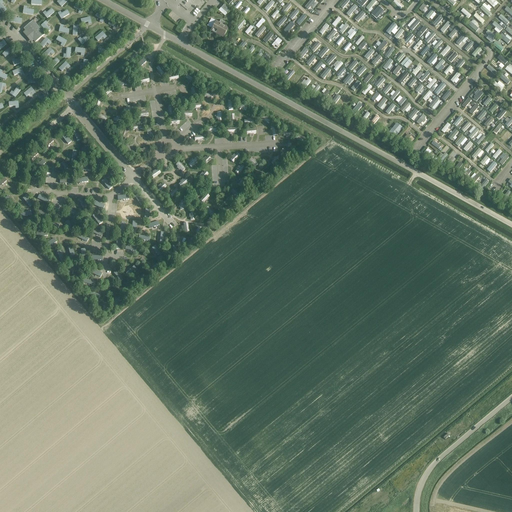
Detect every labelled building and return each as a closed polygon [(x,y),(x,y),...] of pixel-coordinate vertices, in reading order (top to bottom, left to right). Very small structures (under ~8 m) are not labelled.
[(317,1),(315,0),(311,0),(305,8),(308,11),(317,1)] [(350,1),(348,0),(346,0),(340,7),(343,10),(350,1)] [(377,2),(374,0),(373,0),(366,9),(369,11),(377,2)] [(497,5),(492,0),(488,0),(487,2),(494,9),(497,5)] [(274,4),(271,1),(264,10),(267,12),(274,4)] [(403,8),(395,1),(393,3),(401,10),(403,8)] [(85,8),(75,2),(73,7),(78,10),(77,13),(81,16),(85,8)] [(242,4),(240,2),(234,8),(237,11),(242,4)] [(428,5),(425,3),(419,10),(422,13),(428,5)] [(292,7),(288,4),(281,12),(284,15),(292,7)] [(22,13),(33,15),(34,10),(27,9),(28,6),(23,5),(22,13)] [(225,16),(230,10),(224,5),(222,8),(221,8),(219,11),(225,16)] [(357,8),(355,6),(347,15),(350,18),(357,8)] [(46,19),(55,11),(51,7),(46,12),(44,10),(41,13),(46,19)] [(384,11),(379,7),(372,16),(377,20),(384,11)] [(492,15),(483,7),(480,10),(489,17),(492,15)] [(250,10),(247,8),(242,15),(244,17),(250,10)] [(60,20),(70,14),(67,9),(62,13),(60,10),(56,13),(60,20)] [(253,20),(259,11),(256,9),(250,18),(253,20)] [(435,12),(432,9),(425,18),(428,20),(435,12)] [(471,16),(463,9),(461,13),(468,19),(471,16)] [(299,12),(296,10),(289,18),(292,21),(299,12)] [(107,18),(97,11),(94,16),(100,20),(98,22),(102,25),(107,18)] [(279,13),(277,11),(271,17),(273,20),(279,13)] [(365,14),(362,12),(355,21),(358,23),(365,14)] [(10,22),(21,24),(22,19),(15,18),(16,15),(11,14),(10,22)] [(384,24),(389,16),(385,14),(380,22),(384,24)] [(366,27),(374,18),(371,15),(363,24),(366,27)] [(484,22),(476,15),(473,17),(482,25),(484,22)] [(91,16),(79,18),(81,23),(87,22),(88,25),(93,24),(91,16)] [(509,23),(501,16),(498,19),(506,26),(509,23)] [(287,20),(284,17),(276,26),(279,28),(287,20)] [(306,19),(303,17),(296,24),(299,27),(306,19)] [(443,19),(440,17),(432,25),(435,28),(443,19)] [(341,20),(338,18),(332,25),(335,28),(341,20)] [(120,24),(109,19),(107,24),(113,27),(112,29),(116,31),(120,24)] [(265,22),(262,19),(255,27),(258,29),(265,22)] [(39,25),(47,34),(51,30),(47,25),(49,23),(46,20),(39,25)] [(224,36),(228,29),(224,26),(225,24),(221,21),(219,25),(215,23),(216,22),(211,20),(209,24),(210,25),(209,27),(212,29),(211,31),(216,34),(217,32),(224,36)] [(246,23),(243,20),(235,28),(239,31),(246,23)] [(45,35),(33,21),(23,29),(25,31),(23,33),(31,43),(33,41),(35,43),(45,35)] [(420,23),(417,21),(409,29),(412,31),(420,23)] [(451,25),(448,23),(441,31),(444,34),(451,25)] [(479,30),(470,23),(468,26),(476,33),(479,30)] [(503,30),(495,23),(492,26),(500,33),(503,30)] [(294,26),(291,24),(284,32),(287,34),(294,26)] [(329,27),(326,24),(319,33),(322,35),(329,27)] [(349,27),(346,24),(340,32),(342,34),(349,27)] [(397,27),(394,24),(386,33),(389,35),(397,27)] [(58,33),(69,35),(70,30),(64,29),(64,26),(59,25),(58,33)] [(72,25),(72,36),(77,37),(78,30),(81,30),(81,25),(72,25)] [(253,29),(250,27),(245,33),(247,35),(253,29)] [(266,29),(262,27),(255,36),(258,38),(266,29)] [(428,30),(425,27),(418,36),(420,38),(428,30)] [(358,32),(355,29),(348,38),(350,40),(358,32)] [(404,32),(401,29),(394,38),(397,40),(404,32)] [(459,31),(456,29),(448,37),(451,40),(459,31)] [(122,42),(128,32),(123,30),(120,35),(117,34),(115,38),(122,42)] [(102,31),(93,38),(97,42),(102,38),(104,40),(107,37),(102,31)] [(337,33),(334,31),(327,39),(330,42),(337,33)] [(495,36),(488,31),(486,34),(492,39),(495,36)] [(274,36),(270,33),(263,41),(266,44),(274,36)] [(436,35),(433,33),(425,42),(428,44),(436,35)] [(67,41),(57,35),(54,40),(60,43),(58,46),(63,48),(67,41)] [(81,46),(90,39),(87,35),(82,39),(80,36),(76,40),(81,46)] [(415,37),(412,35),(405,43),(407,45),(415,37)] [(466,38),(463,35),(456,44),(459,46),(466,38)] [(510,42),(502,35),(499,38),(507,45),(510,42)] [(46,37),(38,46),(43,49),(47,44),(49,46),(52,42),(46,37)] [(365,39),(362,37),(355,45),(358,47),(365,39)] [(282,42),(277,39),(271,46),(274,48),(275,46),(277,48),(282,42)] [(443,43),(440,40),(433,49),(436,51),(443,43)] [(247,44),(244,42),(237,50),(240,52),(247,44)] [(321,45),(318,42),(311,51),(314,53),(321,45)] [(367,45),(364,42),(358,49),(361,51),(367,45)] [(387,45),(385,42),(377,51),(380,53),(387,45)] [(422,44),(420,42),(413,50),(416,52),(422,44)] [(475,44),(472,42),(465,50),(467,53),(475,44)] [(503,49),(496,43),(493,46),(501,53),(503,49)] [(352,46),(349,44),(343,50),(346,52),(352,46)] [(49,46),(41,54),(44,58),(49,54),(51,56),(55,53),(49,46)] [(70,59),(71,48),(66,47),(65,54),(62,54),(62,59),(70,59)] [(85,48),(74,47),(73,52),(80,53),(79,56),(84,57),(85,48)] [(97,55),(108,57),(109,51),(102,50),(103,47),(98,47),(97,55)] [(255,50),(252,47),(246,55),(248,57),(255,50)] [(430,50),(427,47),(421,55),(423,58),(430,50)] [(451,49),(448,47),(441,55),(444,58),(451,49)] [(329,51),(326,48),(319,57),(321,59),(329,51)] [(395,50),(392,48),(385,57),(389,59),(395,50)] [(482,50),(479,48),(472,56),(475,59),(482,50)] [(14,54),(9,49),(2,55),(5,59),(10,54),(12,56),(14,54)] [(308,52),(305,49),(298,59),(301,61),(308,52)] [(375,52),(372,50),(365,58),(368,61),(375,52)] [(262,56),(260,53),(253,60),(256,63),(262,56)] [(458,56),(455,53),(448,62),(451,64),(458,56)] [(405,57),(402,54),(396,61),(399,64),(405,57)] [(438,57),(435,54),(428,63),(431,66),(438,57)] [(336,57),(333,55),(326,63),(329,66),(336,57)] [(316,58),(313,56),(306,65),(309,67),(316,58)] [(382,58),(379,56),(372,64),(375,67),(382,58)] [(508,63),(500,56),(497,59),(505,66),(508,63)] [(52,69),(60,61),(56,57),(51,62),(49,60),(46,63),(52,69)] [(413,63),(407,58),(401,65),(407,70),(413,63)] [(87,72),(88,60),(83,59),(82,66),(79,66),(79,71),(87,72)] [(146,63),(143,59),(134,67),(137,71),(146,63)] [(271,61),(267,59),(261,67),(264,69),(271,61)] [(65,60),(57,68),(61,72),(66,68),(68,70),(71,67),(65,60)] [(393,62),(390,60),(383,69),(386,71),(393,62)] [(445,63),(442,60),(435,69),(438,71),(445,63)] [(465,63),(463,60),(456,68),(459,70),(465,63)] [(358,64),(355,61),(348,69),(351,72),(358,64)] [(323,65),(320,62),(313,71),(316,73),(323,65)] [(343,65),(340,62),(334,70),(336,73),(343,65)] [(166,73),(160,66),(156,69),(162,76),(166,73)] [(498,74),(489,66),(487,69),(496,77),(498,74)] [(366,70),(364,67),(356,75),(359,78),(366,70)] [(402,69),(399,67),(393,74),(396,76),(402,69)] [(421,69),(419,67),(412,74),(415,77),(421,69)] [(452,69),(450,67),(444,74),(446,76),(452,69)] [(346,70),(343,68),(337,76),(339,78),(346,70)] [(466,77),(472,70),(470,68),(469,70),(467,68),(462,73),(466,77)] [(24,75),(21,69),(12,72),(14,77),(20,74),(21,76),(24,75)] [(331,71),(328,69),(321,78),(324,80),(331,71)] [(295,73),(292,71),(285,79),(288,82),(295,73)] [(294,80),(297,82),(303,73),(300,71),(294,80)] [(430,75),(427,72),(420,81),(423,83),(430,75)] [(409,75),(406,73),(399,82),(402,85),(409,75)] [(461,76),(458,73),(451,82),(454,84),(461,76)] [(195,79),(187,74),(185,78),(193,83),(195,79)] [(373,77),(370,74),(363,83),(366,85),(373,77)] [(62,84),(74,85),(75,80),(68,79),(68,76),(63,75),(62,84)] [(353,77),(350,75),(343,83),(346,86),(353,77)] [(508,81),(501,76),(499,78),(506,84),(508,81)] [(385,81),(382,78),(375,86),(378,89),(385,81)] [(417,81),(414,79),(408,86),(411,88),(417,81)] [(437,82),(434,79),(427,88),(430,90),(437,82)] [(311,82),(308,80),(302,88),(305,90),(311,82)] [(361,84),(358,82),(351,90),(354,92),(361,84)] [(503,89),(495,82),(492,86),(500,92),(503,89)] [(393,87),(390,84),(383,93),(386,95),(393,87)] [(445,86),(442,84),(435,93),(438,96),(445,86)] [(320,88),(317,86),(312,94),(314,96),(320,88)] [(372,88),(369,86),(362,94),(365,97),(372,88)] [(10,95),(15,99),(21,91),(17,88),(14,93),(13,93),(11,92),(10,95)] [(113,92),(110,88),(102,94),(105,97),(113,92)] [(495,88),(493,90),(501,97),(503,95),(495,88)] [(35,94),(31,89),(23,95),(27,98),(31,94),(33,96),(35,94)] [(330,94),(327,91),(320,100),(323,102),(330,94)] [(400,93),(398,91),(391,100),(393,102),(400,93)] [(432,94),(429,92),(423,100),(426,102),(432,94)] [(452,94),(449,92),(442,100),(445,103),(452,94)] [(477,102),(484,95),(480,92),(474,100),(477,102)] [(341,98),(338,96),(331,104),(334,107),(341,98)] [(406,101),(404,98),(398,105),(401,107),(406,101)] [(486,107),(492,100),(489,98),(483,105),(486,107)] [(387,101),(384,99),(377,107),(380,110),(387,101)] [(439,101),(436,99),(429,107),(432,110),(439,101)] [(472,102),(469,99),(462,107),(465,109),(472,102)] [(248,108),(240,103),(238,107),(246,112),(248,108)] [(411,106),(408,103),(401,112),(403,114),(411,106)] [(395,107),(392,104),(385,113),(388,115),(395,107)] [(362,108),(358,105),(351,114),(355,117),(362,108)] [(479,108),(476,105),(469,113),(472,115),(479,108)] [(492,115),(498,108),(495,105),(489,112),(492,115)] [(26,112),(30,117),(38,111),(35,108),(30,112),(28,110),(26,112)] [(418,112),(415,110),(408,118),(411,121),(418,112)] [(500,121),(506,113),(503,110),(497,118),(500,121)] [(487,114),(484,111),(477,119),(480,122),(487,114)] [(108,120),(100,115),(97,119),(105,124),(108,120)] [(271,121),(263,116),(261,120),(269,125),(271,121)] [(380,119),(377,116),(369,125),(372,127),(380,119)] [(426,118),(423,116),(417,123),(420,126),(426,118)] [(456,128),(463,120),(459,117),(453,125),(456,128)] [(13,122),(17,127),(25,121),(22,118),(17,122),(15,120),(13,122)] [(494,121),(491,118),(484,126),(487,129),(494,121)] [(388,124),(385,122),(378,130),(381,133),(388,124)] [(464,133),(471,125),(468,123),(461,131),(464,133)] [(403,130),(397,124),(388,134),(394,139),(403,130)] [(450,126),(448,124),(441,132),(444,134),(450,126)] [(503,127),(500,125),(493,133),(496,136),(503,127)] [(151,139),(155,137),(150,129),(146,131),(151,139)] [(471,140),(479,131),(476,129),(468,138),(471,140)] [(458,133),(455,130),(448,139),(451,142),(458,133)] [(511,133),(508,131),(501,139),(504,142),(511,133)] [(72,141),(64,133),(61,135),(69,144),(72,141)] [(415,141),(408,135),(401,143),(407,149),(415,141)] [(479,146),(485,138),(482,136),(476,144),(479,146)] [(465,139),(463,137),(455,145),(458,148),(465,139)] [(50,138),(42,145),(44,148),(53,140),(50,138)] [(441,147),(433,142),(431,145),(438,151),(441,147)] [(473,145),(470,143),(463,150),(466,153),(473,145)] [(487,154),(494,146),(491,144),(485,152),(487,154)] [(130,155),(134,152),(129,145),(125,148),(130,155)] [(291,154),(284,148),(281,152),(288,158),(291,154)] [(305,151),(303,148),(295,154),(298,157),(305,151)] [(482,152),(479,149),(471,158),(474,160),(482,152)] [(35,150),(27,158),(29,161),(38,153),(35,150)] [(496,160),(502,152),(499,150),(493,158),(496,160)] [(432,161),(434,158),(426,152),(423,155),(432,161)] [(240,157),(237,154),(230,160),(233,164),(240,157)] [(440,165),(448,156),(445,154),(437,163),(440,165)] [(281,159),(278,156),(271,163),(275,166),(281,159)] [(502,167),(509,158),(506,156),(499,164),(502,167)] [(211,160),(208,157),(201,163),(204,167),(211,160)] [(489,160),(486,157),(480,164),(483,167),(489,160)] [(258,165),(251,158),(248,162),(255,168),(258,165)] [(449,169),(456,161),(453,158),(445,167),(449,169)] [(198,163),(195,159),(188,165),(191,169),(198,163)] [(43,160),(34,167),(37,170),(45,163),(43,160)] [(71,170),(64,161),(61,163),(68,172),(71,170)] [(186,169),(179,162),(176,166),(182,173),(186,169)] [(456,174),(463,165),(460,163),(453,172),(456,174)] [(497,166),(494,163),(487,171),(490,174),(497,166)] [(245,169),(242,165),(235,172),(238,175),(245,169)] [(18,166),(10,173),(12,176),(21,169),(18,166)] [(117,176),(110,167),(107,170),(114,179),(117,176)] [(161,174),(158,170),(150,175),(153,179),(161,174)] [(466,180),(471,173),(468,170),(462,178),(466,180)] [(38,180),(31,171),(28,173),(35,182),(38,180)] [(208,175),(205,172),(198,179),(202,182),(208,175)] [(274,176),(271,173),(264,179),(267,183),(274,176)] [(259,180),(252,174),(249,177),(256,183),(259,180)] [(474,185),(480,178),(477,176),(471,183),(474,185)] [(247,181),(244,178),(237,185),(241,188),(247,181)] [(112,188),(105,179),(102,182),(109,190),(112,188)] [(189,183),(186,179),(178,185),(181,189),(189,183)] [(489,183),(486,181),(479,189),(482,191),(489,183)] [(166,188),(163,184),(156,190),(159,194),(166,188)] [(202,191),(199,187),(193,194),(196,197),(202,191)] [(179,192),(176,189),(169,195),(172,198),(179,192)] [(241,196),(234,189),(231,192),(237,199),(241,196)] [(511,194),(509,192),(503,199),(506,201),(511,194)] [(144,203),(137,194),(134,196),(141,205),(144,203)] [(209,198),(206,194),(199,201),(203,204),(209,198)] [(4,199),(12,207),(15,205),(7,196),(4,199)] [(33,205),(26,196),(23,198),(30,207),(33,205)] [(87,208),(82,198),(78,200),(84,210),(87,208)] [(104,206),(94,201),(92,205),(103,210),(104,206)] [(232,206),(223,212),(226,216),(234,211),(232,206)] [(77,212),(67,208),(66,211),(76,216),(77,212)] [(214,215),(208,208),(204,211),(210,218),(214,215)] [(102,223),(96,214),(93,216),(99,225),(102,223)] [(59,225),(49,221),(48,224),(58,229),(59,225)] [(75,229),(68,221),(65,223),(72,232),(75,229)] [(103,233),(93,228),(91,232),(102,236),(103,233)] [(89,238),(79,233),(77,237),(87,242),(89,238)] [(55,239),(44,244),(46,248),(56,243),(55,239)] [(152,248),(159,256),(162,254),(155,245),(152,248)] [(157,263),(148,270),(151,273),(159,266),(157,263)] [(134,266),(125,273),(128,276),(137,269),(134,266)] [(102,274),(92,269),(90,272),(100,277),(102,274)] [(124,279),(117,270),(113,273),(120,282),(124,279)] [(144,274),(136,282),(138,285),(147,277),(144,274)] [(120,296),(112,304),(114,307),(123,299),(120,296)]
